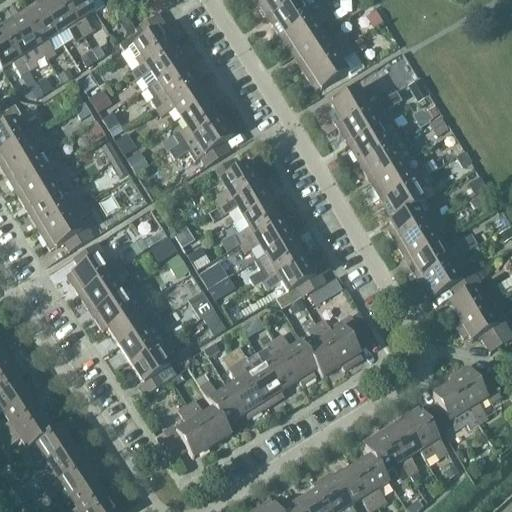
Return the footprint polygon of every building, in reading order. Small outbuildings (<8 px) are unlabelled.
[(84,40),(75,26),(58,0),(46,0),(42,3),(45,8),(40,11),(57,38),(67,31),(75,45),(84,40)] [(58,0),(75,26),(84,40),(92,34),(84,21),(95,14),(90,6),(89,6),(84,0),(58,0)] [(84,0),(89,6),(90,6),(95,14),(104,8),(107,14),(116,8),(111,0),(84,0)] [(111,0),(116,8),(124,3),(122,0),(111,0)] [(162,0),(150,0),(144,4),(155,19),(169,10),(162,0)] [(302,0),(262,0),(256,4),(265,18),(270,15),(273,19),(302,0)] [(314,6),(310,0),(302,0),(273,19),(276,24),(271,27),(280,40),(325,11),(319,3),(314,6)] [(337,5),(328,11),(332,17),(341,11),(337,5)] [(57,38),(40,11),(36,14),(32,9),(18,17),(21,23),(22,22),(39,49),(38,50),(46,63),(56,57),(47,44),(57,38)] [(325,11),(280,40),(289,54),(294,51),(297,55),(323,38),(317,28),(330,19),(325,11)] [(375,13),(366,19),(373,31),(383,25),(375,13)] [(140,70),(177,47),(168,33),(163,36),(159,31),(164,28),(158,18),(135,33),(141,43),(133,48),(140,59),(135,62),(140,70)] [(0,29),(29,74),(37,69),(29,55),(38,50),(39,49),(22,22),(21,23),(17,25),(14,20),(0,29)] [(128,22),(121,27),(127,38),(135,33),(128,22)] [(29,74),(0,29),(0,28),(0,71),(1,73),(12,66),(20,79),(29,74)] [(297,55),(300,60),(295,63),(304,77),(348,47),(343,39),(330,48),(323,38),(297,55)] [(361,42),(351,48),(357,56),(366,50),(361,42)] [(183,68),(180,63),(185,60),(177,47),(140,70),(131,76),(137,84),(151,76),(157,85),(183,68)] [(348,47),(304,77),(312,90),(317,87),(321,92),(347,75),(340,64),(354,55),(348,47)] [(98,49),(92,53),(98,63),(104,59),(98,49)] [(91,53),(80,60),(87,70),(98,63),(91,53)] [(155,112),(200,83),(191,69),(186,72),(183,68),(157,85),(147,92),(153,101),(150,104),(155,112)] [(67,72),(58,77),(63,85),(72,80),(67,72)] [(45,80),(36,86),(38,89),(44,98),(53,92),(45,80)] [(418,81),(404,90),(408,98),(423,88),(418,81)] [(207,104),(204,100),(209,96),(200,83),(155,112),(161,120),(174,112),(180,121),(207,104)] [(30,95),(22,100),(35,102),(36,102),(44,98),(38,89),(30,95)] [(347,90),(332,100),(335,105),(350,96),(347,90)] [(331,108),(334,113),(329,116),(337,130),(383,103),(378,94),(364,102),(358,91),(350,96),(335,105),(331,108)] [(417,106),(429,98),(425,92),(413,99),(417,106)] [(102,94),(89,103),(97,116),(111,108),(102,94)] [(383,103),(337,130),(345,144),(350,141),(353,146),(391,123),(385,113),(399,105),(394,97),(383,103)] [(7,99),(0,103),(0,111),(2,115),(13,108),(7,99)] [(179,148),(192,139),(224,119),(215,105),(210,109),(207,104),(180,121),(187,131),(173,140),(179,148)] [(84,106),(74,113),(81,123),(91,117),(84,106)] [(14,109),(1,117),(6,127),(15,122),(20,119),(14,109)] [(424,115),(419,118),(424,127),(429,124),(439,118),(434,109),(424,115)] [(112,116),(101,123),(108,134),(119,127),(112,116)] [(0,156),(31,138),(26,130),(22,133),(15,122),(6,127),(1,117),(0,117),(0,156)] [(192,139),(179,148),(184,157),(198,148),(205,158),(200,161),(206,171),(229,156),(223,146),(231,141),(228,136),(233,132),(224,119),(192,139)] [(440,119),(429,126),(437,139),(448,133),(440,119)] [(359,167),(392,148),(405,140),(400,131),(397,133),(391,123),(353,146),(356,150),(351,153),(359,167)] [(96,126),(84,133),(93,147),(105,139),(96,126)] [(40,133),(31,138),(0,156),(0,169),(2,174),(8,171),(10,176),(38,160),(32,150),(46,142),(40,133)] [(127,138),(115,145),(124,158),(135,151),(127,138)] [(375,183),(403,167),(413,161),(407,151),(411,149),(405,140),(392,148),(359,167),(367,181),(372,178),(375,183)] [(109,146),(101,151),(111,167),(119,162),(109,146)] [(139,156),(127,164),(135,177),(147,169),(139,156)] [(465,156),(457,161),(463,171),(471,165),(465,156)] [(49,167),(43,157),(38,160),(10,176),(13,180),(8,183),(16,197),(62,170),(57,162),(49,167)] [(119,162),(111,167),(120,181),(128,176),(119,162)] [(218,211),(264,183),(256,169),(250,172),(247,167),(239,172),(233,162),(214,174),(226,194),(213,202),(218,211)] [(432,163),(422,169),(427,177),(437,171),(432,163)] [(373,191),(381,205),(427,177),(422,169),(409,177),(403,167),(375,183),(378,188),(373,191)] [(62,170),(16,197),(24,211),(30,208),(32,213),(60,197),(54,187),(68,179),(62,170)] [(427,177),(381,205),(390,218),(395,215),(397,220),(398,220),(417,209),(417,210),(425,205),(419,194),(433,186),(427,177)] [(479,180),(467,188),(475,199),(486,192),(479,180)] [(270,205),(267,200),(272,197),(264,183),(218,211),(223,219),(237,211),(243,221),(270,205)] [(488,192),(469,204),(474,211),(493,199),(488,192)] [(32,213),(35,217),(30,221),(38,234),(85,207),(79,199),(66,207),(60,197),(32,213)] [(240,248),(286,221),(278,207),(273,210),(270,205),(243,221),(232,227),(238,237),(235,239),(240,248)] [(431,214),(425,205),(417,210),(417,209),(398,220),(397,220),(389,224),(392,230),(387,233),(395,247),(442,220),(437,211),(431,214)] [(210,206),(202,211),(205,217),(214,212),(210,206)] [(52,245),(55,251),(63,246),(69,256),(93,242),(87,232),(82,235),(76,224),(90,216),(85,207),(38,234),(47,248),(52,245)] [(442,220),(395,247),(404,261),(409,258),(412,263),(439,246),(433,236),(447,228),(442,220)] [(292,242),(289,238),(294,234),(286,221),(240,248),(245,257),(259,248),(265,258),(292,242)] [(186,230),(173,238),(180,250),(193,241),(186,230)] [(511,232),(510,230),(499,237),(504,245),(511,239),(511,232)] [(471,238),(457,246),(459,248),(464,257),(477,249),(471,238)] [(167,241),(150,252),(159,266),(176,255),(167,241)] [(140,242),(130,248),(137,259),(147,252),(140,242)] [(254,290),(262,285),(308,258),(300,244),(295,247),(292,242),(265,258),(254,265),(260,275),(249,281),(254,290)] [(412,263),(414,267),(409,270),(417,284),(464,257),(459,248),(445,256),(439,246),(412,263)] [(83,295),(123,269),(118,261),(104,270),(98,260),(102,257),(96,247),(73,262),(79,271),(71,276),(75,282),(70,285),(79,299),(84,296),(83,295)] [(200,251),(187,258),(197,273),(209,265),(200,251)] [(464,257),(417,284),(426,298),(431,295),(434,301),(451,291),(461,284),(455,273),(469,265),(464,257)] [(178,258),(166,266),(176,283),(189,275),(178,258)] [(314,280),(311,275),(316,272),(308,258),(262,285),(267,294),(281,286),(287,297),(296,291),(302,301),(326,287),(320,277),(314,280)] [(511,268),(499,276),(506,288),(511,283),(511,268)] [(90,305),(85,308),(90,317),(122,296),(115,287),(129,278),(123,269),(83,295),(84,296),(90,305)] [(212,269),(197,278),(206,293),(221,284),(212,269)] [(484,271),(474,276),(479,283),(488,278),(484,271)] [(455,328),(502,300),(497,291),(482,300),(476,290),(481,287),(479,283),(474,276),(461,284),(451,291),(457,301),(448,306),(452,311),(447,314),(455,328)] [(174,321),(204,298),(196,287),(165,310),(174,321)] [(215,289),(207,294),(214,304),(222,300),(215,289)] [(323,289),(309,298),(315,308),(329,299),(323,289)] [(107,332),(147,306),(141,297),(138,299),(132,290),(122,296),(90,317),(102,335),(107,332)] [(480,340),(489,356),(511,342),(511,339),(503,325),(509,322),(502,312),(508,309),(502,300),(455,328),(463,342),(468,339),(472,345),(480,340)] [(300,302),(290,308),(294,316),(305,310),(300,302)] [(207,304),(194,312),(200,323),(214,314),(207,304)] [(152,314),(147,306),(107,332),(119,350),(145,332),(139,323),(152,314)] [(359,316),(351,321),(364,342),(372,337),(359,316)] [(315,329),(341,369),(340,369),(343,374),(358,366),(354,361),(360,357),(355,349),(364,343),(364,342),(351,321),(350,319),(329,332),(324,323),(315,329)] [(258,321),(252,324),(258,334),(264,331),(258,321)] [(306,353),(305,354),(317,373),(316,373),(321,381),(340,369),(341,369),(315,329),(307,334),(310,340),(301,345),(306,353)] [(131,368),(162,347),(162,348),(171,342),(165,333),(152,342),(145,332),(119,350),(131,368)] [(273,344),(302,389),(315,381),(312,376),(316,373),(317,373),(305,354),(306,353),(301,345),(290,352),(282,338),(273,344)] [(162,359),(167,356),(176,350),(171,342),(162,348),(162,347),(131,368),(143,386),(138,390),(144,400),(167,385),(161,375),(169,370),(162,359)] [(273,363),(263,369),(280,396),(298,384),(301,390),(302,389),(273,344),(265,349),(273,363)] [(215,347),(204,353),(209,361),(219,355),(215,347)] [(237,367),(265,412),(279,404),(275,398),(280,396),(263,369),(257,359),(247,365),(245,361),(237,367)] [(0,391),(17,381),(22,378),(13,364),(8,367),(5,363),(0,365),(0,391)] [(243,418),(248,416),(251,421),(265,412),(237,367),(228,372),(237,385),(227,391),(243,418)] [(448,381),(451,386),(471,418),(478,428),(488,422),(487,420),(495,414),(490,406),(500,400),(486,376),(476,382),(471,374),(465,378),(462,373),(448,381)] [(180,377),(170,384),(174,390),(184,383),(180,377)] [(204,378),(195,384),(199,390),(208,384),(204,378)] [(0,412),(2,416),(29,399),(17,381),(0,391),(0,412)] [(217,398),(208,384),(199,390),(213,412),(213,411),(225,430),(226,429),(243,418),(227,391),(217,398)] [(463,423),(471,418),(451,386),(432,398),(437,407),(427,413),(442,436),(452,430),(449,425),(460,419),(463,423)] [(29,399),(2,416),(8,426),(0,431),(0,442),(1,443),(41,417),(29,399)] [(195,404),(186,409),(211,450),(231,438),(226,429),(225,430),(213,411),(213,412),(203,418),(195,404)] [(192,462),(211,450),(186,409),(178,414),(186,428),(176,435),(173,430),(163,436),(177,459),(187,453),(192,462)] [(404,420),(408,425),(403,428),(420,455),(425,463),(435,457),(438,462),(448,456),(422,416),(419,411),(404,420)] [(25,452),(26,453),(53,436),(52,434),(41,417),(1,443),(6,451),(19,442),(25,452)] [(403,428),(398,431),(395,426),(382,434),(410,480),(417,475),(418,474),(410,461),(420,455),(403,428)] [(53,436),(26,453),(25,452),(20,455),(26,465),(40,456),(46,466),(73,448),(60,429),(52,434),(53,436)] [(410,480),(382,434),(368,443),(371,448),(365,451),(370,459),(371,459),(383,478),(383,477),(393,471),(401,485),(410,480)] [(163,436),(156,441),(171,464),(177,459),(163,436)] [(44,492),(89,463),(81,450),(76,453),(73,448),(46,466),(52,475),(39,484),(44,492)] [(383,477),(383,478),(371,459),(370,459),(353,471),(378,511),(386,506),(378,492),(389,485),(383,477)] [(96,484),(93,480),(98,477),(89,463),(44,492),(50,501),(63,492),(70,502),(96,484)] [(7,466),(0,470),(0,476),(3,481),(13,475),(7,466)] [(453,468),(445,474),(450,481),(458,476),(453,468)] [(353,471),(334,482),(351,509),(361,503),(366,511),(376,511),(378,511),(353,471)] [(417,475),(410,480),(413,485),(421,481),(417,475)] [(330,485),(327,480),(312,489),(316,494),(316,493),(327,511),(352,511),(351,509),(334,482),(330,485)] [(93,511),(108,503),(108,502),(96,484),(70,502),(76,511),(75,511),(93,511)] [(316,494),(298,505),(302,511),(327,511),(316,493),(316,494)] [(121,511),(113,499),(108,502),(108,503),(93,511),(121,511)] [(293,508),(290,503),(276,511),(277,511),(302,511),(298,505),(293,508)] [(417,503),(406,511),(419,511),(422,510),(417,503)]
